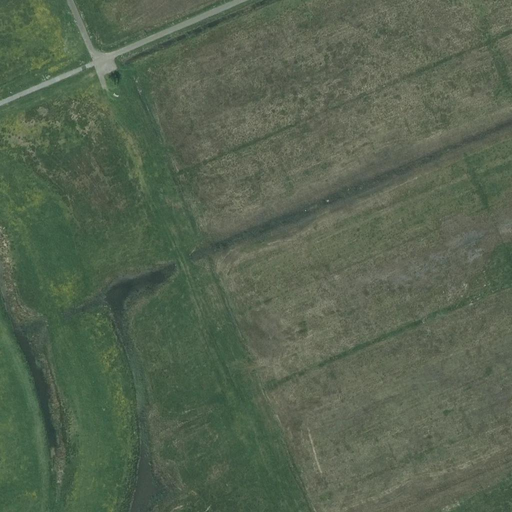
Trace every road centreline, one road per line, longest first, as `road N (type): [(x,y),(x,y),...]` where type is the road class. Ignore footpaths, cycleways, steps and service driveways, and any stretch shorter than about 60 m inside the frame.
road 1 (track): [(94,62),(279,511)]
road 2 (track): [(94,62),(241,0)]
